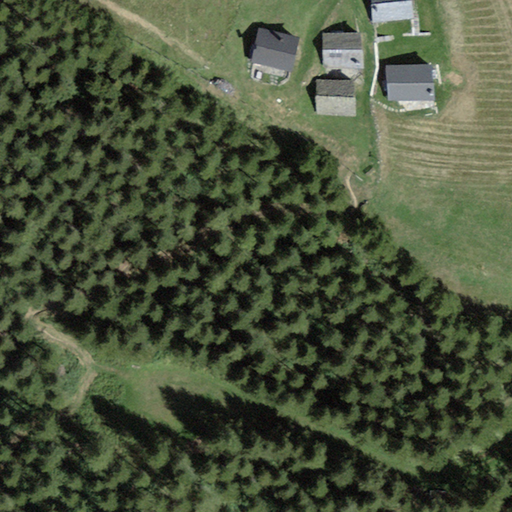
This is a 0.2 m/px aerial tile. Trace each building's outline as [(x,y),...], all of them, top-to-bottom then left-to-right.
[(412,0),(371,0),(372,21),(414,19),(412,0)] [(297,34),(259,29),(254,64),(292,70),(297,34)] [(362,34),(323,33),(322,66),(361,67),(362,34)] [(428,62),(385,65),(387,103),(431,100),(428,62)] [(355,81),(315,82),(316,115),(355,114),(355,81)]
